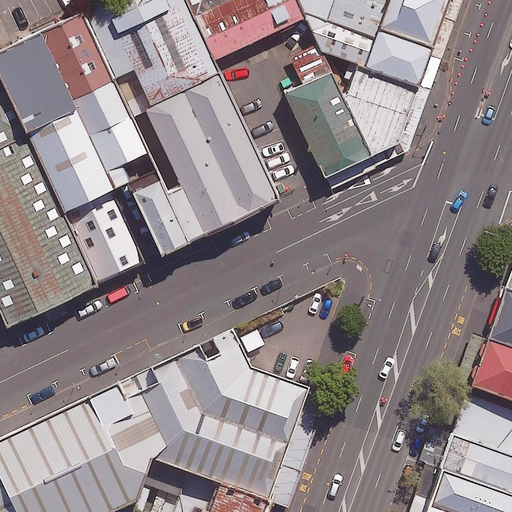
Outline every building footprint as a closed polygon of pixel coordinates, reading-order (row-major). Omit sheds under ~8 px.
[(192,0),(120,0),(94,13),(140,110),(150,105),(225,69),(192,0)] [(225,0),(204,10),(226,55),(319,11),(313,0),(225,0)] [(437,43),(429,40),(321,0),(319,0),(339,44),(373,55),(371,61),(423,81),(437,43)] [(321,0),(429,40),(443,0),(321,0)] [(84,10),(43,30),(110,167),(150,148),(84,10)] [(39,33),(0,50),(0,58),(74,208),(115,190),(39,33)] [(287,76),(264,87),(311,181),(370,152),(326,64),(320,67),(313,52),(305,56),(296,39),(274,50),(287,76)] [(409,130),(423,81),(371,61),(364,59),(326,64),(370,152),(409,130)] [(0,67),(0,273),(19,313),(100,275),(0,67)] [(284,192),(225,69),(150,105),(209,228),(284,192)] [(162,177),(135,190),(163,249),(190,236),(162,177)] [(511,290),(508,289),(490,338),(511,345),(511,290)] [(175,445),(161,454),(271,495),(308,382),(257,363),(239,323),(137,374),(175,445)] [(511,345),(490,338),(473,387),(511,400),(511,345)] [(137,374),(0,439),(0,511),(108,511),(133,500),(150,461),(161,454),(175,445),(137,374)] [(511,400),(473,387),(456,435),(511,454),(511,400)] [(511,454),(456,435),(442,470),(511,494),(511,454)] [(511,511),(511,494),(442,470),(430,506),(447,511),(511,511)] [(185,479),(162,471),(155,490),(178,498),(185,479)] [(207,511),(271,511),(276,497),(219,477),(207,511)]
